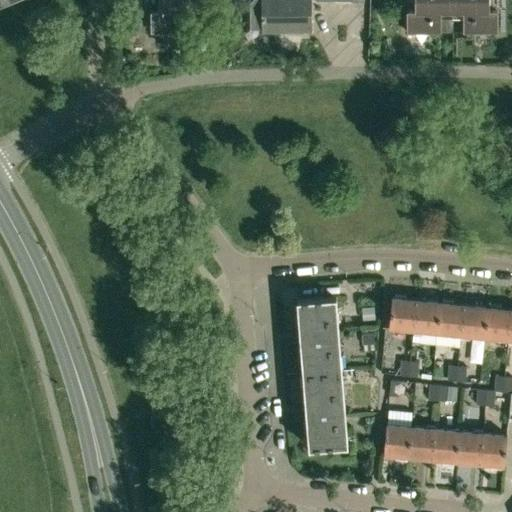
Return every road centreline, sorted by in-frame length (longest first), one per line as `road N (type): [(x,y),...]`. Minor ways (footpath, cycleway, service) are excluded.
road 1 (residential): [(104,99),(238,73),(511,73)]
road 2 (residential): [(511,268),(374,255),(233,268)]
road 3 (residential): [(254,491),(233,268)]
road 4 (residential): [(233,268),(104,99)]
road 5 (residential): [(461,511),(254,491)]
road 6 (tertiary): [(81,387),(0,206)]
road 7 (tertiary): [(123,511),(81,387)]
road 8 (tertiary): [(81,387),(96,511)]
road 9 (residential): [(0,159),(104,99)]
